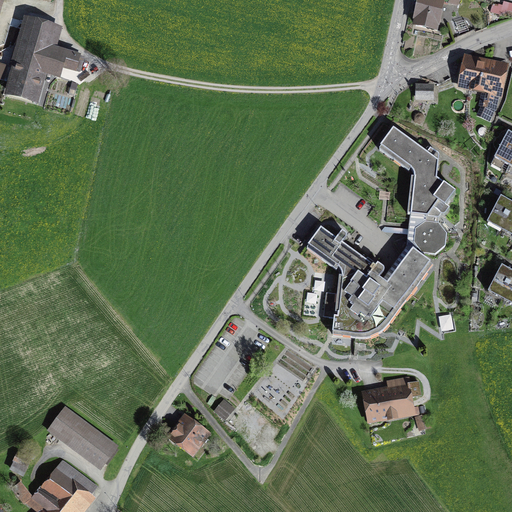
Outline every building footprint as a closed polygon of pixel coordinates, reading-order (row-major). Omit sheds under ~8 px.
[(435,30),(441,1),(438,0),(421,0),(416,26),(435,30)] [(504,7),(495,5),(493,5),(491,12),(506,16),(506,14),(511,16),(511,13),(511,4),(506,3),(504,7)] [(43,73),(57,77),(60,67),(79,73),(83,59),(49,49),(55,30),(30,23),(18,65),(15,64),(7,92),(35,101),(43,73)] [(8,51),(4,62),(12,64),(15,53),(8,51)] [(475,58),(468,57),(462,85),(486,89),(483,105),(478,115),(489,120),(495,107),(496,108),(498,98),(494,97),(494,95),(495,91),(499,92),(504,65),(492,63),(491,67),(474,63),(475,58)] [(410,216),(438,219),(441,215),(443,216),(445,215),(449,209),(445,207),(455,193),(436,180),(438,156),(430,150),(427,154),(393,130),(381,147),(413,172),(415,179),(411,215),(410,215),(410,216)] [(509,166),(511,160),(511,134),(508,132),(494,159),(505,164),(509,166)] [(487,223),(502,231),(511,211),(511,202),(501,197),(487,223)] [(511,211),(502,231),(511,236),(511,211)] [(378,265),(375,269),(342,244),(346,237),(345,235),(342,233),(337,241),(321,229),(308,246),(338,269),(342,274),(340,295),(331,294),(329,317),(334,318),(333,334),(355,337),(365,337),(377,332),(387,323),(403,301),(405,303),(432,265),(430,263),(414,251),(417,248),(421,253),(434,255),(445,247),(446,234),(438,223),(438,219),(410,216),(406,248),(384,279),(381,277),(384,272),(383,269),(378,265)] [(488,292),(503,300),(511,281),(511,270),(502,265),(488,292)] [(511,281),(503,300),(511,304),(511,281)] [(366,397),(371,419),(413,411),(411,397),(420,395),(418,383),(407,385),(408,389),(366,397)] [(215,411),(225,420),(234,409),(224,401),(215,411)] [(66,411),(54,427),(102,463),(114,447),(66,411)] [(428,427),(426,416),(418,418),(421,429),(428,427)] [(184,418),(173,437),(181,441),(180,442),(195,452),(207,432),(184,418)] [(19,455),(11,470),(22,475),(29,460),(19,455)] [(48,509),(45,511),(77,511),(96,489),(64,463),(42,490),(40,488),(33,498),(21,483),(12,489),(23,503),(27,500),(38,508),(41,504),(48,509)]
